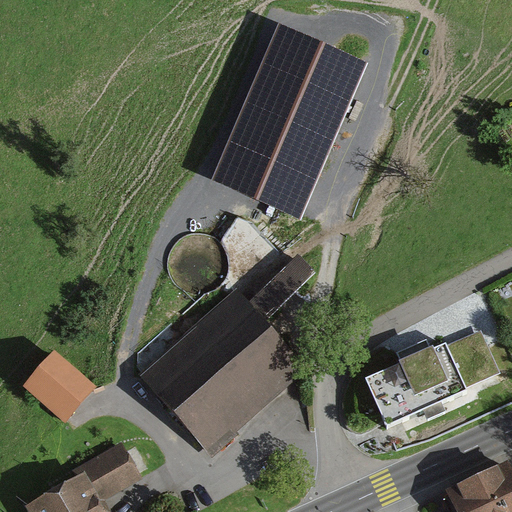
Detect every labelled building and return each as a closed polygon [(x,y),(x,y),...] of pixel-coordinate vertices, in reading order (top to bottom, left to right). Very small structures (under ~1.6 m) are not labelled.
[(313,173),(258,221),(287,255),(342,207),(313,173)] [(236,288),(133,374),(202,457),(305,371),(236,288)] [(368,380),(387,425),(467,391),(463,384),(490,372),(474,335),(429,354),(426,347),(400,358),(403,366),(368,380)] [(66,426),(95,389),(54,357),(25,394),(66,426)] [(143,483),(122,442),(68,470),(74,481),(20,509),(21,511),(102,511),(100,506),(143,483)] [(511,511),(511,466),(510,462),(448,491),(458,511),(511,511)]
